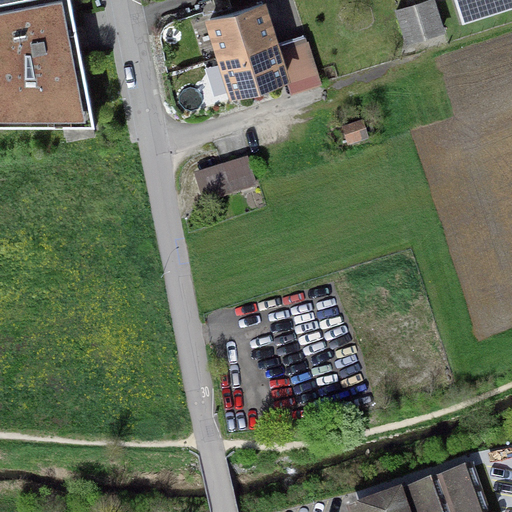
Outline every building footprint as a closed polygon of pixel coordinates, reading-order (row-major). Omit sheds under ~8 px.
[(70,0),(0,0),(0,118),(93,118),(70,0)] [(232,8),(230,0),(202,0),(207,15),(232,8)] [(219,58),(279,42),(267,0),(260,0),(232,8),(207,15),(219,58)] [(436,0),(417,0),(395,7),(405,42),(445,30),(436,0)] [(511,0),(453,0),(462,25),(511,9),(511,0)] [(279,42),(219,58),(231,101),(288,85),(290,94),(320,86),(305,34),(279,42)] [(369,126),(347,133),(353,151),(375,144),(369,126)] [(257,162),(204,179),(214,211),(267,194),(257,162)]
